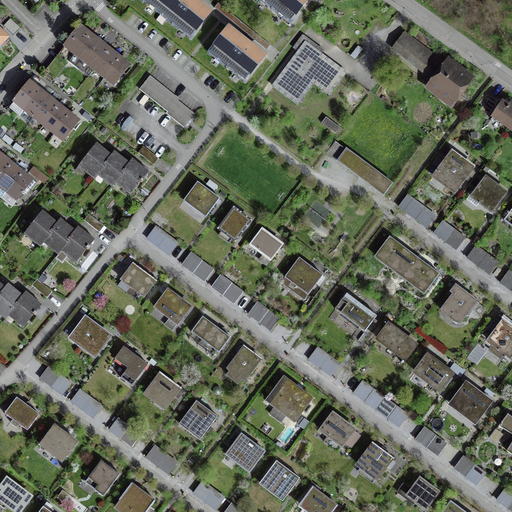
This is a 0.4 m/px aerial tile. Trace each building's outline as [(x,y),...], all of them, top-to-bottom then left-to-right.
[(152,0),(196,36),(213,15),(194,0),(152,0)] [(264,0),(292,21),(308,0),(264,0)] [(70,60),(75,54),(115,87),(131,67),(127,64),(114,54),(105,46),(95,38),(85,30),(81,27),(60,53),(63,56),(53,68),(67,79),(77,66),(70,60)] [(0,49),(11,39),(0,28),(0,49)] [(248,44),(230,31),(215,51),(252,79),(267,59),(248,44)] [(446,67),(405,34),(393,49),(435,81),(430,87),(451,103),(469,79),(449,64),(446,67)] [(348,75),(305,45),(272,89),(299,108),(314,87),(331,98),(348,75)] [(62,84),(67,79),(53,68),(48,73),(62,84)] [(140,90),(184,127),(193,115),(190,113),(185,109),(179,104),(174,98),(169,93),(163,89),(158,85),(153,80),(150,78),(140,90)] [(19,116),(24,110),(63,141),(79,121),(75,118),(64,109),(54,101),(44,94),(34,86),(31,83),(10,109),(19,116)] [(511,106),(506,102),(493,120),(511,132),(511,106)] [(326,117),(322,123),(337,135),(342,129),(326,117)] [(114,153),(112,157),(104,150),(96,145),(80,166),(95,178),(98,175),(112,186),(115,182),(131,194),(147,173),(140,167),(132,161),(129,164),(121,158),(114,153)] [(143,146),(138,153),(153,165),(159,159),(143,146)] [(336,161),(384,195),(393,184),(346,149),(336,161)] [(477,170),(453,153),(433,180),(458,197),(477,170)] [(7,161),(0,155),(0,197),(1,198),(6,192),(16,200),(32,180),(27,177),(16,168),(7,161)] [(510,194),(486,178),(470,200),(495,216),(510,194)] [(198,182),(182,202),(205,219),(220,199),(198,182)] [(422,225),(427,229),(436,217),(408,195),(399,207),(402,210),(410,216),(422,225)] [(250,221),(234,209),(218,230),(234,242),(250,221)] [(60,220),(57,223),(51,219),(42,212),(26,233),(41,245),(44,241),(58,253),(61,249),(77,261),(93,240),(85,233),(78,227),(75,231),(69,226),(60,220)] [(89,213),(84,220),(99,232),(104,225),(89,213)] [(451,246),(457,250),(466,239),(442,221),(434,233),(441,238),(451,246)] [(164,252),(170,256),(179,244),(156,226),(147,238),(154,244),(164,252)] [(285,246),(263,232),(251,248),(273,263),(285,246)] [(403,246),(390,237),(378,252),(428,289),(440,274),(426,264),(403,246)] [(473,262),(490,275),(498,263),(476,246),(467,258),(473,262)] [(198,277),(205,282),(214,270),(191,252),(182,264),(189,270),(198,277)] [(324,275),(300,258),(284,279),(308,297),(324,275)] [(157,284),(133,265),(122,282),(146,301),(157,284)] [(511,292),(511,274),(510,272),(501,285),(506,289),(511,292)] [(228,300),(234,304),(243,292),(221,275),(211,287),(218,292),(228,300)] [(37,279),(32,285),(47,298),(52,292),(37,279)] [(8,285),(5,289),(0,284),(0,313),(5,318),(8,314),(23,327),(41,306),(32,299),(25,293),(22,297),(15,291),(8,285)] [(481,303),(457,286),(451,295),(453,296),(441,312),(463,326),(481,303)] [(195,310),(168,292),(156,308),(181,328),(195,310)] [(378,317),(346,296),(334,312),(366,334),(378,317)] [(264,327),(271,332),(280,320),(257,302),(248,314),(255,319),(264,327)] [(114,338),(86,317),(68,341),(97,362),(114,338)] [(231,339),(203,319),(193,335),(221,354),(231,339)] [(511,362),(511,328),(504,322),(487,347),(511,364),(511,362)] [(420,347),(389,324),(376,342),(407,364),(420,347)] [(326,372),(331,376),(340,365),(317,348),(308,359),(315,364),(326,372)] [(263,363),(244,349),(226,375),(245,389),(263,363)] [(149,369),(124,350),(117,361),(130,371),(122,381),(135,389),(149,369)] [(457,375),(428,355),(414,376),(442,396),(457,375)] [(72,384),(48,367),(40,379),(46,384),(58,392),(63,396),(72,384)] [(182,392),(160,376),(145,396),(167,412),(182,392)] [(314,401),(283,379),(263,405),(297,427),(314,401)] [(395,424),(400,427),(408,416),(362,382),(354,393),(360,398),(372,406),(383,415),(395,424)] [(495,404),(467,383),(447,407),(476,428),(495,404)] [(102,407),(79,390),(70,402),(75,406),(88,414),(94,419),(102,407)] [(40,418),(18,402),(5,418),(28,433),(40,418)] [(191,433),(202,441),(218,421),(199,405),(192,413),(201,419),(191,433)] [(358,433),(333,414),(319,433),(344,452),(358,433)] [(511,418),(509,416),(501,428),(511,435),(511,442),(506,451),(511,456),(511,418)] [(141,435),(117,417),(109,429),(115,434),(125,441),(132,447),(141,435)] [(41,447),(63,465),(80,446),(55,427),(41,447)] [(424,428),(416,438),(421,443),(433,452),(439,456),(447,445),(424,428)] [(241,434),(227,454),(250,471),(264,452),(241,434)] [(395,461),(374,445),(357,467),(379,485),(395,461)] [(177,463),(154,446),(145,458),(151,462),(164,472),(169,475),(177,463)] [(462,457),(454,468),(462,474),(472,481),(477,485),(485,474),(462,457)] [(300,478),(275,460),(259,483),(283,499),(300,478)] [(86,486),(105,499),(120,478),(103,466),(86,486)] [(23,511),(34,498),(7,480),(0,488),(0,502),(12,511),(23,511)] [(429,511),(442,496),(422,480),(408,499),(427,511),(429,511)] [(225,498),(202,481),(193,493),(198,496),(212,507),(216,510),(225,498)] [(116,511),(148,511),(155,503),(134,487),(116,511)] [(511,493),(505,488),(497,499),(503,504),(511,510),(511,493)] [(336,511),(339,509),(314,490),(300,510),(303,511),(336,511)]
